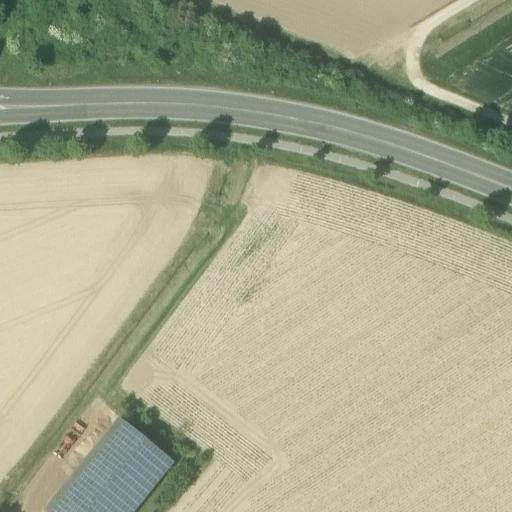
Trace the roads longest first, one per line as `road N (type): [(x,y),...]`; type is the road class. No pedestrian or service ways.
road 1 (secondary): [(58,108),(161,104),(262,114),(360,136),(511,190)]
road 2 (track): [(471,0),(403,40),(398,64),(412,81),(511,122)]
